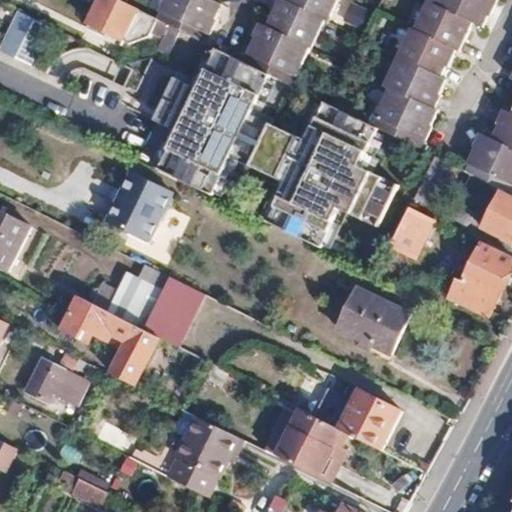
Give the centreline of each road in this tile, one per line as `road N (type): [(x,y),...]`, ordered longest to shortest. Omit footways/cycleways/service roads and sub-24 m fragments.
road 1 (residential): [(442,511),(511,376)]
road 2 (unknown): [(0,58),(136,116)]
